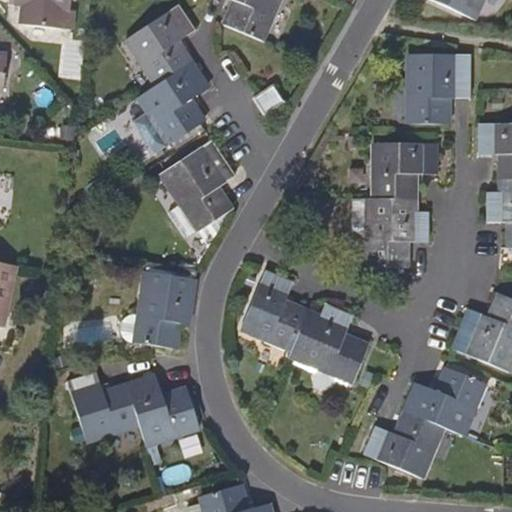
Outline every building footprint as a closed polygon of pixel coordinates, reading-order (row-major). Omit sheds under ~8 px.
[(15,0),(16,6),(23,6),(20,25),(60,29),(62,11),(68,12),(69,0),(15,0)] [(229,0),(233,1),(222,25),(260,41),(277,0),(229,0)] [(425,0),(471,21),(480,0),(425,0)] [(126,39),(156,85),(190,63),(191,63),(177,42),(194,30),(178,5),(126,39)] [(407,57),(407,124),(446,125),(446,101),(468,100),(467,56),(407,57)] [(207,87),(191,63),(190,63),(156,85),(138,97),(147,112),(132,121),(153,153),(167,144),(168,144),(202,122),(188,100),(207,87)] [(271,87),(258,95),(254,98),(265,113),(282,102),(271,87)] [(498,157),(497,182),(511,182),(511,126),(478,126),(477,156),(498,157)] [(209,142),(160,174),(184,213),(174,219),(187,238),(230,211),(215,189),(233,177),(209,142)] [(372,144),(373,199),(414,199),(414,173),(435,173),(435,145),(372,144)] [(511,250),(511,182),(497,182),(497,193),(484,193),(483,224),(505,224),(504,250),(511,250)] [(414,211),(414,199),(373,199),(352,198),(352,227),(358,233),(367,234),(368,267),(407,268),(407,242),(430,242),(430,211),(414,211)] [(179,325),(187,326),(189,307),(191,282),(192,268),(143,262),(134,347),(177,351),(179,325)] [(0,327),(4,328),(16,268),(0,264),(0,327)] [(240,330),(291,351),(307,312),(282,302),(290,282),(263,272),(240,330)] [(467,306),(451,346),(507,368),(511,355),(511,296),(496,290),(486,313),(467,306)] [(318,317),(307,312),(291,351),(289,356),(293,358),(291,364),(312,372),(310,377),(316,387),(324,391),(333,387),(336,381),(347,385),(348,381),(351,382),(366,344),(345,335),(353,316),(324,304),(318,317)] [(435,394),(416,386),(405,413),(443,429),(462,436),(482,386),(444,371),(435,394)] [(85,443),(138,425),(126,387),(101,396),(94,375),(66,385),(85,443)] [(153,379),(126,387),(138,425),(145,447),(198,430),(185,392),(160,400),(153,379)] [(422,479),(443,429),(405,413),(396,437),(375,428),(365,455),(422,479)] [(200,497),(204,511),(268,511),(267,506),(245,511),(239,487),(200,497)]
